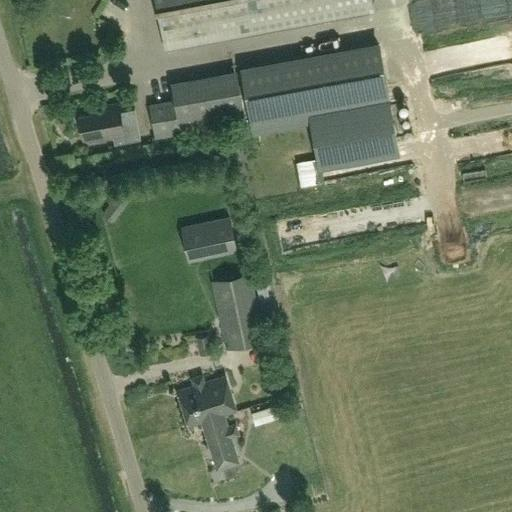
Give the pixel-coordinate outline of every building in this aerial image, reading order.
[(157,0),(166,48),(372,10),(369,0),(157,0)] [(244,120),(235,71),(172,83),(176,101),(150,106),(156,136),(244,120)] [(390,94),(309,107),(318,159),(398,146),(390,94)] [(93,113),(79,116),(83,139),(112,133),(114,144),(140,139),(134,108),(120,111),(119,103),(92,108),(93,113)] [(485,139),(459,146),(464,162),(490,154),(485,139)] [(67,157),(61,159),(64,169),(70,167),(67,157)] [(468,193),(468,213),(487,213),(487,193),(468,193)] [(398,205),(398,227),(427,227),(428,205),(398,205)] [(189,259),(236,249),(230,218),(182,229),(189,259)] [(439,245),(425,246),(426,263),(440,262),(439,245)] [(226,349),(263,341),(250,274),(212,282),(226,349)] [(224,416),(236,412),(225,376),(177,391),(189,427),(201,423),(216,470),(239,463),(224,416)] [(282,402),(251,411),(255,424),(286,414),(282,402)]
